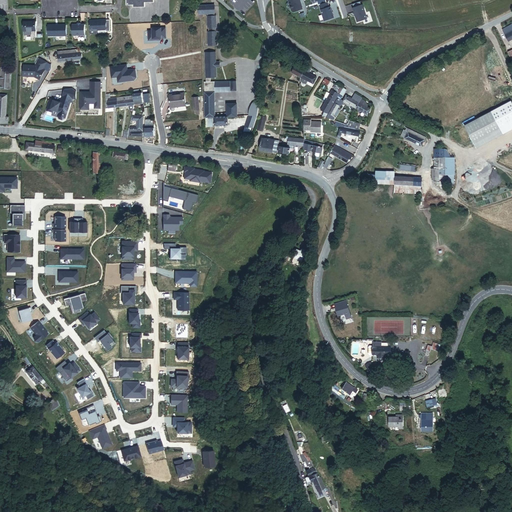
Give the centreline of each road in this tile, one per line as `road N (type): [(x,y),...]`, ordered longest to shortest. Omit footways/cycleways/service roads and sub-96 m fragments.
road 1 (residential): [(146,202),(150,287),(159,307),(160,418),(134,430),(123,427),(97,372),(37,288),(34,211),(41,202)]
road 2 (unclassified): [(308,511),(249,340),(257,293),(313,198),(303,185),(229,168),(217,157)]
road 3 (secondary): [(322,182),(335,216),(317,278),(319,317),(337,355),(369,384),(396,392),(424,388),(449,364),(478,300),(511,291)]
road 4 (unclassified): [(511,12),(413,65),(380,105)]
road 5 (unclassified): [(262,10),(265,28),(380,105)]
road 6 (secondary): [(0,131),(151,150)]
